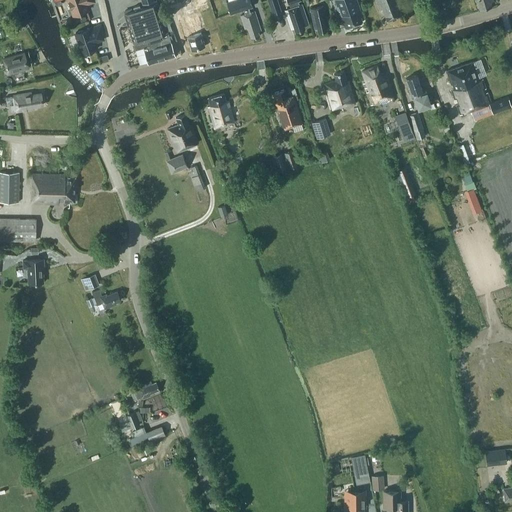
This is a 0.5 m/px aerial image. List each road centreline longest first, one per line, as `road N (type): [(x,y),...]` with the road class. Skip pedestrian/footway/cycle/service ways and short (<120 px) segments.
road 1 (residential): [(107,95),(156,68),(412,32),(511,5)]
road 2 (unclassified): [(215,511),(139,310),(133,227),(101,135)]
road 3 (unknown): [(12,137),(28,196),(74,253),(90,259),(134,240)]
